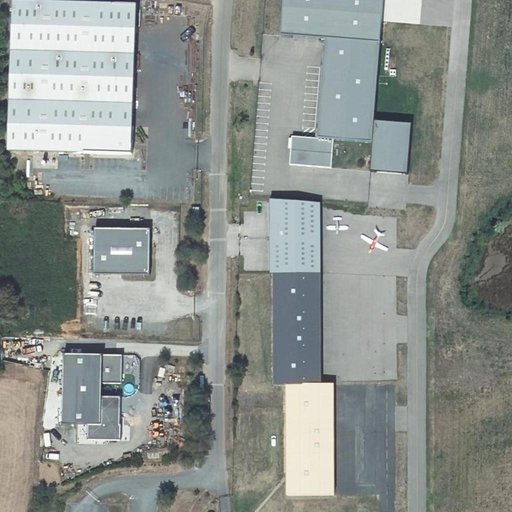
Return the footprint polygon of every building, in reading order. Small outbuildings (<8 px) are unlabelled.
[(134,0),(122,0),(9,0),(4,146),(129,150),(134,0)] [(387,0),(287,0),(285,33),(330,36),(384,40),(387,0)] [(384,40),(330,36),(321,136),(336,138),(376,141),(378,120),(384,40)] [(415,123),(378,120),(376,141),(373,170),(410,173),(415,123)] [(333,166),(336,138),(321,136),(293,134),(291,162),(333,166)] [(323,203),(273,198),(273,272),(322,272),(323,203)] [(149,228),(94,228),(94,271),(149,271),(149,228)] [(273,272),(274,383),(324,382),(322,272),(273,272)] [(124,352),(62,350),(60,424),(88,425),(88,438),(119,439),(120,397),(99,397),(99,380),(123,381),(124,352)] [(291,494),(337,493),(336,386),(336,382),(324,382),(289,383),(291,494)]
